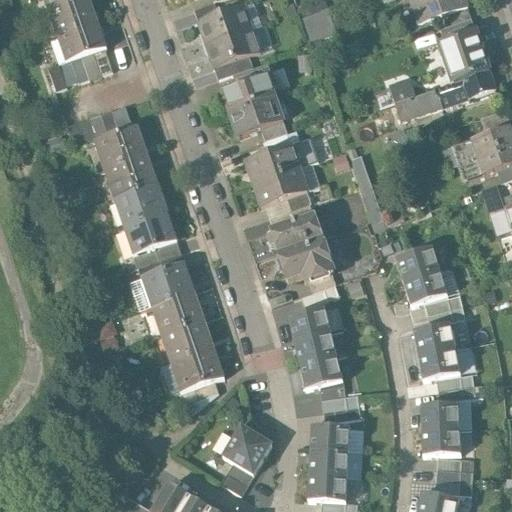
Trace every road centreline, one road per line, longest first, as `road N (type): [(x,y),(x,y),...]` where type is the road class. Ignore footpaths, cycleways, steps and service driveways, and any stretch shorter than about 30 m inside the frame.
road 1 (residential): [(144,0),(274,370)]
road 2 (residential): [(401,511),(400,393),(381,308)]
road 3 (residential): [(274,370),(286,426),(283,511)]
